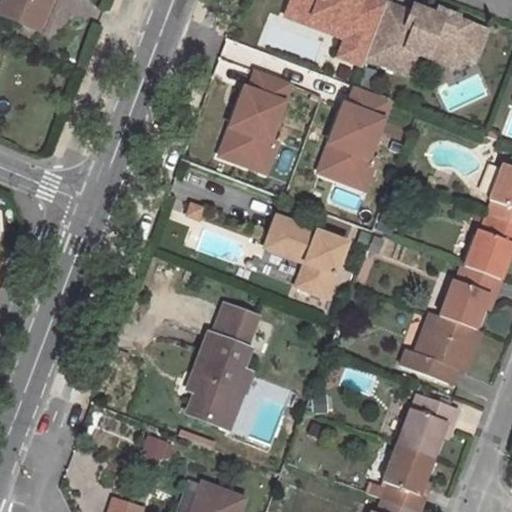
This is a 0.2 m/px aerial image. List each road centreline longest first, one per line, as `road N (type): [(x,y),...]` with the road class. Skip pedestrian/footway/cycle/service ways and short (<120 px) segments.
road 1 (tertiary): [(0,459),(95,207)]
road 2 (tertiary): [(95,207),(174,0)]
